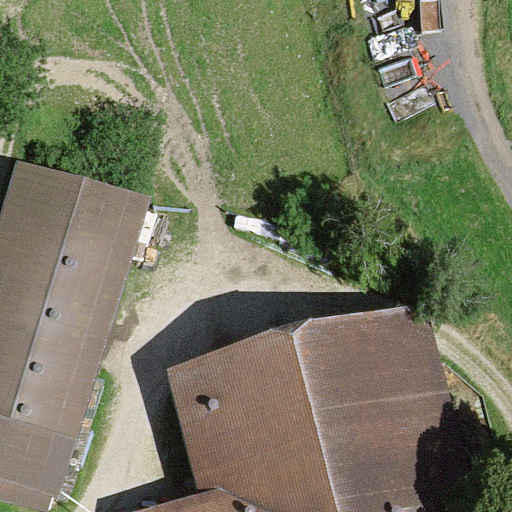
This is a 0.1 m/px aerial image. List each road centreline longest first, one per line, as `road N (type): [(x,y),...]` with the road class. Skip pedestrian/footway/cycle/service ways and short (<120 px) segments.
road 1 (track): [(135,511),(186,377),(229,328),(284,304),(367,307),(463,341),(511,393)]
road 2 (track): [(470,0),(469,46),(511,168)]
